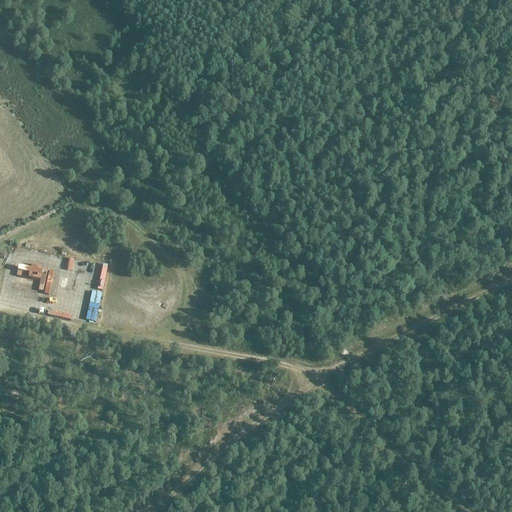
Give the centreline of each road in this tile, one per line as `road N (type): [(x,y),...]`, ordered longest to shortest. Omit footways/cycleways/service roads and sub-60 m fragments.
road 1 (track): [(463,511),(401,464),(311,371),(0,307)]
road 2 (track): [(155,511),(264,415),(343,364),(511,279)]
road 3 (track): [(0,246),(75,214),(125,219),(179,269),(185,288),(175,318),(159,331),(128,337)]
